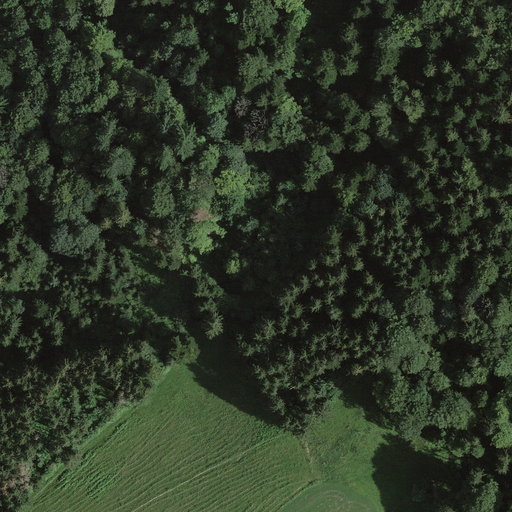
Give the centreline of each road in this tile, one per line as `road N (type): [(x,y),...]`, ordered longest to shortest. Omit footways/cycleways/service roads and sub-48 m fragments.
road 1 (track): [(0,157),(96,163),(216,139)]
road 2 (track): [(216,139),(256,114),(272,60),(267,0)]
